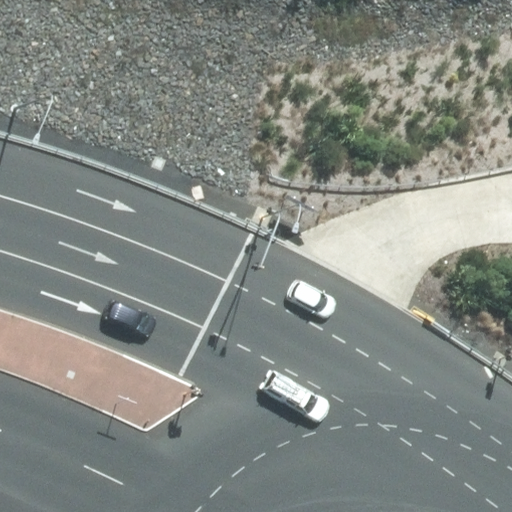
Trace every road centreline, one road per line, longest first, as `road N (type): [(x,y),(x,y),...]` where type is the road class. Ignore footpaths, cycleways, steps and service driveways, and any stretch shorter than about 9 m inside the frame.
road 1 (secondary): [(0,220),(219,301),(396,407)]
road 2 (motorway): [(199,511),(264,456),(396,407)]
road 3 (secondary): [(165,511),(0,433)]
road 4 (primary): [(396,407),(511,498)]
